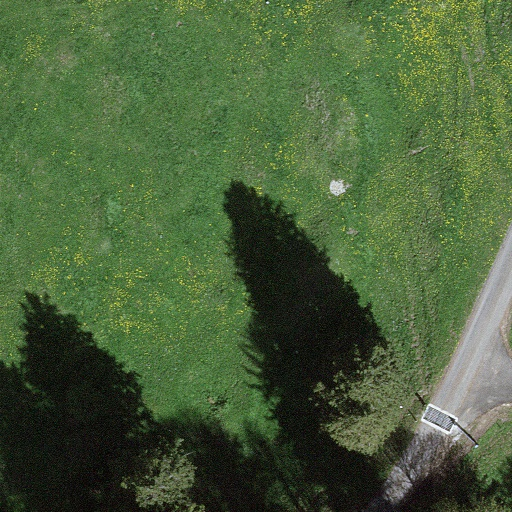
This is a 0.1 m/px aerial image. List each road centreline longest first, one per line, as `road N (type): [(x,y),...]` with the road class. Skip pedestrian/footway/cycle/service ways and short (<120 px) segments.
road 1 (track): [(453,382),(370,511)]
road 2 (track): [(511,254),(453,382)]
